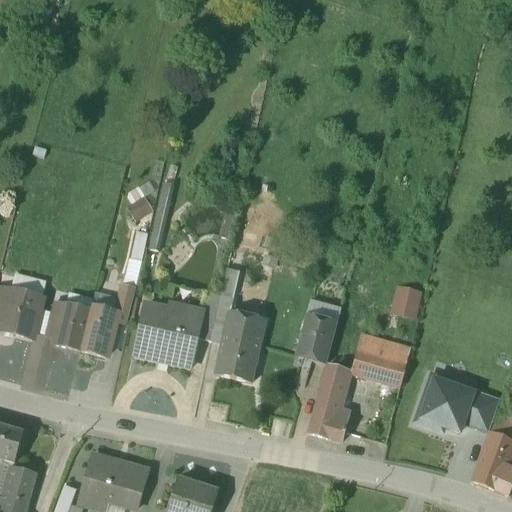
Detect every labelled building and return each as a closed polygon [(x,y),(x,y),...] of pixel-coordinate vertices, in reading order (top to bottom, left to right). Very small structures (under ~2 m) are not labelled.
[(142,201),(126,209),(134,224),(149,215),(142,201)] [(220,298),(210,344),(223,347),(229,316),(230,317),(239,275),(225,272),(220,298)] [(135,293),(121,289),(115,316),(117,317),(114,325),(128,328),(135,293)] [(414,319),(418,294),(402,291),(394,290),(389,315),(414,319)] [(39,301),(8,294),(0,330),(0,334),(31,341),(39,301)] [(205,295),(200,315),(202,315),(196,341),(210,344),(220,298),(205,295)] [(52,306),(44,337),(56,340),(57,341),(65,309),(52,306)] [(200,315),(170,308),(168,314),(145,309),(134,360),(189,372),(196,341),(202,315),(200,315)] [(89,316),(65,309),(57,341),(56,340),(55,347),(80,354),(89,316)] [(115,316),(91,310),(89,316),(80,354),(106,361),(114,325),(117,317),(115,316)] [(245,323),(230,320),(231,317),(230,317),(229,316),(223,347),(216,379),(251,386),(264,324),(245,320),(245,323)] [(335,328),(305,320),(294,359),(325,367),(335,328)] [(409,352),(361,337),(356,355),(405,370),(409,352)] [(405,370),(356,355),(351,376),(387,387),(399,390),(405,370)] [(342,362),(330,359),(327,369),(347,375),(350,363),(342,361),(342,362)] [(347,375),(327,369),(324,382),(343,387),(347,375)] [(461,427),(472,394),(473,391),(432,377),(416,425),(431,430),(432,427),(458,435),(461,427)] [(343,387),(324,382),(314,418),(333,424),(343,387)] [(487,436),(499,403),(472,394),(461,427),(487,436)] [(511,408),(500,404),(496,416),(511,422),(511,408)] [(511,422),(496,416),(490,436),(511,444),(511,422)] [(333,424),(314,418),(308,437),(355,450),(361,432),(333,424)] [(22,435),(0,429),(0,463),(14,467),(22,435)] [(511,484),(511,485),(500,480),(511,447),(511,444),(490,436),(473,484),(511,500),(511,484)] [(135,511),(146,476),(92,459),(77,507),(94,511),(105,511),(107,506),(127,511),(135,511)] [(27,508),(36,477),(13,470),(14,467),(0,463),(0,500),(24,508),(27,508)] [(212,511),(217,496),(177,483),(168,511),(212,511)] [(68,511),(75,493),(63,489),(54,511),(68,511)] [(0,511),(23,511),(24,508),(0,500),(0,511)]
